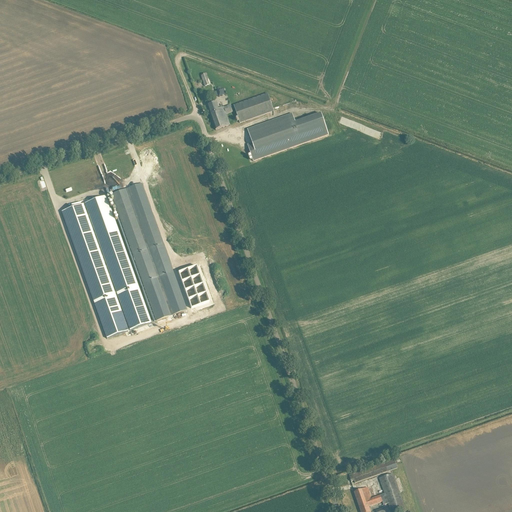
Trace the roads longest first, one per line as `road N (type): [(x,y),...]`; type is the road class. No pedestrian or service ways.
road 1 (unclassified): [(338,511),(197,114)]
road 2 (track): [(337,105),(182,55),(178,65),(197,114)]
road 3 (unclassified): [(0,181),(197,114)]
